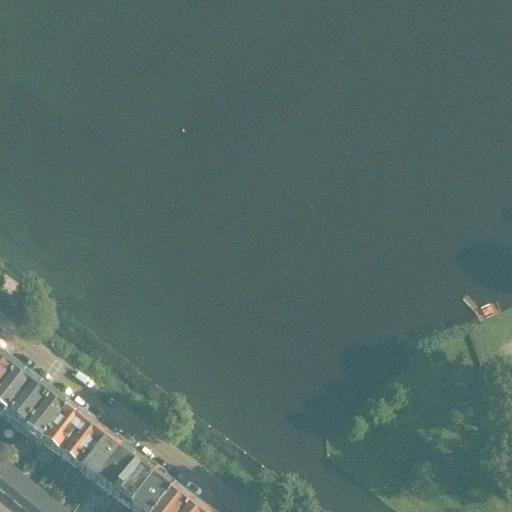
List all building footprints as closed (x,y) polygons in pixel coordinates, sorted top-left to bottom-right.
[(0,391),(16,371),(0,358),(0,391)] [(33,384),(16,371),(0,391),(0,419),(3,423),(33,384)] [(50,397),(33,384),(3,423),(21,436),(50,397)] [(67,410),(50,397),(21,436),(39,449),(41,446),(67,410)] [(85,424),(67,410),(41,446),(59,460),(85,424)] [(103,437),(85,424),(59,460),(77,473),(103,437)] [(121,451),(103,437),(77,473),(94,486),(121,451)] [(138,464),(121,451),(94,486),(112,499),(138,464)] [(129,511),(156,477),(138,464),(112,499),(128,511),(129,511)] [(7,467),(0,475),(0,492),(8,499),(23,481),(7,467)] [(156,511),(173,490),(156,477),(129,511),(156,511)] [(23,481),(8,499),(23,511),(25,511),(40,494),(23,481)] [(183,497),(173,490),(156,511),(184,511),(189,506),(183,501),(183,497)] [(40,494),(25,511),(52,511),(56,508),(40,494)]
